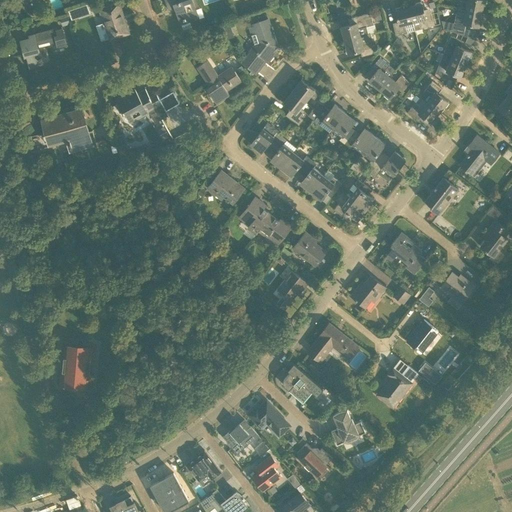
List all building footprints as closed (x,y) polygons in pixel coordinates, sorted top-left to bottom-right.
[(181,24),(199,18),(195,8),(198,7),(195,0),(165,0),(169,11),(176,8),(181,24)] [(466,10),(482,13),(484,0),(459,0),(468,2),(466,10)] [(119,3),(100,10),(110,40),(129,33),(119,3)] [(420,20),(422,29),(434,26),(431,13),(425,15),(422,3),(409,6),(413,22),(420,20)] [(89,4),(68,11),(71,20),(92,13),(89,4)] [(396,36),(407,33),(405,24),(413,22),(409,6),(396,10),(399,22),(393,23),(396,36)] [(479,26),(482,13),(466,10),(465,18),(456,16),(453,27),(466,30),(467,24),(479,26)] [(331,16),(332,21),(340,19),(338,13),(330,15),(331,16)] [(359,29),(374,25),(371,13),(352,18),(353,24),(341,27),(345,41),(361,36),(359,29)] [(374,15),(375,22),(382,20),(381,13),(374,15)] [(68,16),(60,18),(63,26),(71,24),(68,16)] [(256,74),(267,60),(269,62),(274,55),(270,52),(275,45),(273,42),(275,41),(272,33),(273,32),(268,19),(254,24),(254,26),(250,28),(252,35),(258,33),(262,42),(259,46),(256,44),(250,51),(242,62),(256,74)] [(30,68),(42,65),(41,61),(42,61),(42,58),(41,58),(37,44),(50,41),(51,44),(57,42),(58,47),(67,45),(63,29),(58,30),(57,29),(29,36),(30,38),(22,40),(24,47),(22,47),(25,58),(27,57),(30,68)] [(348,54),(360,50),(362,56),(374,53),(371,42),(373,41),(371,33),(361,36),(345,41),(348,54)] [(472,52),(461,47),(463,41),(451,36),(446,47),(450,49),(447,56),(467,65),(472,52)] [(461,77),(467,65),(447,56),(444,63),(440,62),(436,73),(448,78),(450,72),(461,77)] [(379,89),(390,77),(384,71),(389,65),(380,57),(372,67),(377,71),(369,81),(379,89)] [(232,66),(218,75),(208,60),(198,67),(208,82),(207,83),(210,88),(208,89),(215,101),(229,92),(227,90),(241,80),(232,66)] [(390,98),(398,88),(402,92),(411,83),(401,75),(396,81),(390,77),(379,89),(390,98)] [(310,95),(315,99),(320,92),(313,87),(312,88),(302,80),(292,92),(305,102),(310,95)] [(448,101),(438,94),(442,89),(432,81),(425,90),(432,96),(427,102),(440,112),(448,101)] [(511,84),(507,91),(510,94),(499,108),(510,116),(511,113),(511,84)] [(133,90),(116,100),(124,114),(125,113),(128,117),(131,123),(147,115),(163,142),(174,140),(159,114),(166,110),(179,103),(173,93),(160,100),(157,93),(150,97),(146,89),(136,95),(133,90)] [(293,111),(289,117),(288,117),(299,126),(303,120),(300,117),(305,111),(301,107),(305,102),(292,92),(283,103),(293,111)] [(432,123),(440,112),(427,102),(422,108),(415,103),(408,112),(418,120),(422,115),(432,123)] [(314,121),(323,109),(318,104),(308,116),(314,121)] [(333,128),(345,112),(335,104),(328,113),(323,109),(314,121),(320,125),(323,121),(333,128)] [(92,143),(89,132),(82,109),(44,120),(50,143),(68,138),(71,149),(92,143)] [(354,133),(349,129),(355,120),(345,112),(333,128),(342,136),(339,140),(344,144),(354,133)] [(282,136),(276,132),(277,131),(267,123),(251,144),(261,152),(268,144),(273,147),(282,136)] [(363,152),(375,136),(365,128),(358,136),(354,133),(344,144),(350,148),(353,144),(363,152)] [(123,134),(116,136),(122,157),(144,150),(142,144),(127,149),(123,134)] [(477,135),(468,146),(472,149),(460,165),(473,175),(485,159),(491,164),(500,153),(477,135)] [(271,160),(281,168),(293,152),(284,144),(287,140),(282,136),(273,147),(277,151),(271,160)] [(384,156),(379,152),(385,144),(375,136),(363,152),(372,160),(369,164),(375,168),(384,156)] [(375,178),(383,168),(393,175),(405,160),(395,151),(388,160),(384,156),(375,168),(370,174),(375,178)] [(303,160),(294,152),(293,152),(281,168),(291,176),(298,167),(303,171),(312,160),(306,156),(303,160)] [(311,191),(323,176),(314,168),(317,164),(312,160),(303,171),(308,175),(301,183),(311,191)] [(456,186),(461,179),(448,169),(443,175),(456,186)] [(224,196),(233,203),(245,189),(221,171),(208,188),(222,199),(224,196)] [(333,177),(330,181),(323,176),(311,191),(321,199),(328,191),(333,195),(342,184),(336,179),(333,177)] [(432,194),(431,194),(426,201),(432,206),(431,207),(439,214),(447,205),(445,203),(457,188),(444,178),(434,191),(432,194)] [(374,200),(365,193),(369,188),(358,179),(350,189),(354,193),(350,198),(366,210),(374,200)] [(259,231),(271,215),(263,209),(266,205),(256,197),(239,218),(249,226),(247,229),(256,236),(259,231)] [(358,220),(366,210),(350,198),(343,207),(339,204),(334,210),(346,218),(350,213),(358,220)] [(486,213),(495,219),(502,210),(493,204),(486,213)] [(266,239),(276,247),(292,226),(286,221),(284,225),(271,215),(259,231),(267,237),(266,239)] [(509,231),(503,227),(495,221),(487,231),(491,234),(481,247),(494,257),(508,239),(505,237),(509,231)] [(306,232),(293,248),(316,265),(326,252),(315,244),(317,241),(306,232)] [(401,232),(395,240),(391,245),(394,247),(386,257),(392,262),(397,255),(409,264),(406,267),(416,275),(427,260),(414,250),(418,245),(401,232)] [(287,258),(287,257),(281,253),(280,253),(275,259),(282,265),(287,258)] [(301,289),(303,290),(309,283),(292,270),(290,273),(292,274),(287,281),(285,279),(278,288),(279,288),(285,293),(283,296),(277,304),(285,310),(298,293),(301,289)] [(454,293),(464,300),(475,286),(465,278),(463,280),(452,272),(441,287),(452,296),(454,293)] [(381,294),(386,288),(371,276),(362,287),(360,285),(351,296),(366,307),(378,291),(381,294)] [(429,285),(419,298),(429,305),(433,299),(429,296),(435,290),(429,285)] [(403,304),(411,294),(400,286),(393,295),(403,304)] [(439,331),(424,320),(416,330),(418,331),(409,343),(417,349),(418,348),(423,351),(439,331)] [(342,353),(349,359),(358,347),(329,324),(320,336),(321,336),(308,352),(321,362),(335,343),(344,350),(342,353)] [(60,371),(59,386),(91,388),(92,374),(90,374),(91,360),(94,361),(95,346),(63,343),(61,358),(64,358),(63,371),(60,371)] [(425,362),(419,370),(436,384),(442,376),(425,362)] [(286,388),(303,402),(303,403),(313,392),(316,395),(322,388),(296,364),(290,371),(290,372),(285,378),(285,379),(284,380),(284,381),(284,383),(284,384),(284,385),(285,387),(286,388)] [(393,407),(412,383),(393,368),(389,374),(392,376),(377,394),(393,407)] [(107,391),(104,401),(123,406),(126,396),(107,391)] [(277,413),(278,412),(267,401),(259,408),(257,406),(249,415),(263,430),(269,425),(280,436),(291,426),(285,419),(284,420),(277,413)] [(92,410),(91,409),(89,402),(80,406),(82,413),(92,410)] [(335,425),(337,429),(331,432),(337,445),(346,441),(345,440),(357,435),(358,435),(365,432),(361,422),(355,425),(352,419),(351,419),(347,410),(348,410),(344,410),(342,410),(339,411),(337,412),(336,413),(333,415),(334,416),(335,415),(337,420),(335,420),(335,425)] [(255,441),(260,437),(251,426),(246,430),(240,423),(235,428),(234,427),(223,437),(233,448),(241,441),(243,443),(245,441),(248,445),(254,439),(255,441)] [(261,456),(269,448),(263,441),(254,449),(261,456)] [(328,470),(325,468),(327,466),(326,465),(333,458),(322,448),(319,451),(318,449),(313,449),(306,443),(297,453),(302,459),(301,461),(305,465),(304,466),(309,471),(310,469),(317,476),(319,475),(322,477),(323,477),(328,472),(328,470)] [(212,480),(221,472),(204,450),(186,464),(199,481),(208,475),(212,480)] [(263,490),(281,477),(275,469),(279,466),(271,456),(256,467),(260,473),(254,478),(263,490)] [(190,472),(186,467),(182,470),(185,475),(190,472)] [(165,511),(168,511),(189,501),(174,473),(151,485),(165,511)] [(221,494),(211,502),(207,497),(200,502),(206,511),(217,511),(225,507),(229,511),(244,511),(243,510),(248,506),(244,501),(243,501),(241,498),(241,497),(240,497),(237,492),(232,496),(231,496),(228,499),(227,499),(226,500),(221,494)] [(300,511),(310,505),(301,493),(283,506),(282,511),(300,511)] [(110,506),(112,511),(139,511),(134,502),(131,496),(125,499),(125,498),(117,502),(117,503),(110,506)]
